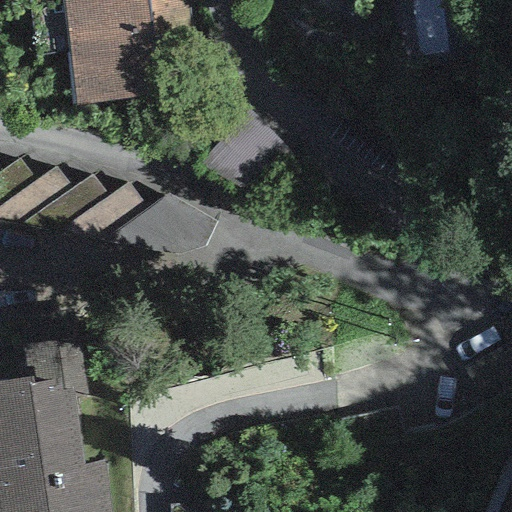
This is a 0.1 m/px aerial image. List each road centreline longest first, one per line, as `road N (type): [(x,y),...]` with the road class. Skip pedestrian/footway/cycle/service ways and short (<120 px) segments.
road 1 (residential): [(0,136),(32,142),(454,326)]
road 2 (residential): [(454,326),(250,84),(215,0)]
road 3 (residential): [(454,326),(415,373),(230,409),(171,444),(145,491),(146,511)]
